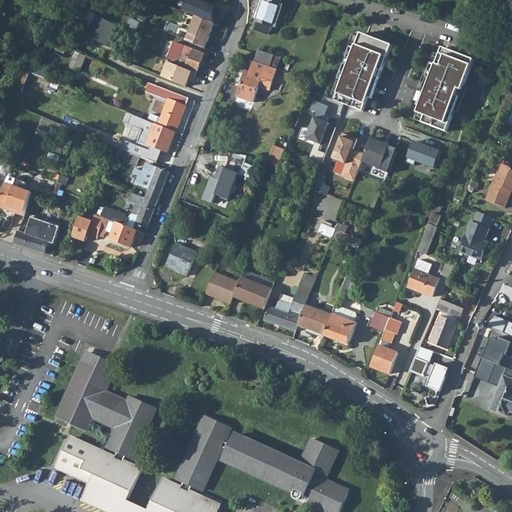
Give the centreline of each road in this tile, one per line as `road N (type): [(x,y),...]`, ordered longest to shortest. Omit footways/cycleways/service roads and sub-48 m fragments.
road 1 (residential): [(238,0),(238,24),(130,298)]
road 2 (tertiary): [(415,434),(319,366),(130,298)]
road 3 (residential): [(511,255),(427,434)]
road 4 (tertiary): [(130,298),(0,254)]
